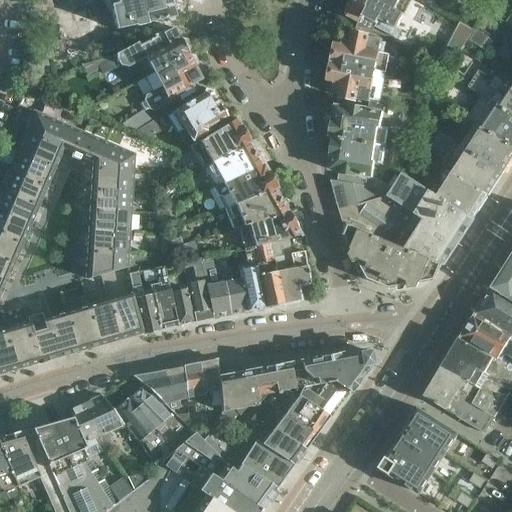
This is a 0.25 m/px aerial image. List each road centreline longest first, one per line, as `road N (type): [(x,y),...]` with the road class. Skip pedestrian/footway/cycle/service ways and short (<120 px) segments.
road 1 (residential): [(343,325),(106,364),(0,399)]
road 2 (residential): [(343,325),(341,282),(278,111)]
road 3 (tertiary): [(342,463),(430,333)]
road 4 (tertiary): [(430,333),(511,224)]
road 5 (residential): [(210,0),(224,42),(259,99),(278,111)]
